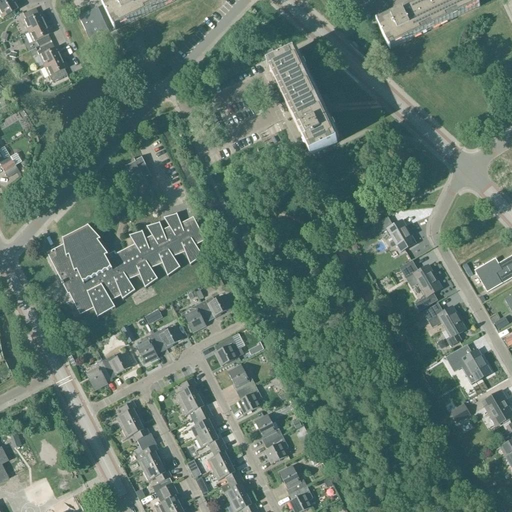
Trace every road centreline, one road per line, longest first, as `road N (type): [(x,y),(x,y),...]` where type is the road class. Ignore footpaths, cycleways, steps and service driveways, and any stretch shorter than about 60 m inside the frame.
road 1 (unclassified): [(466,172),(281,0)]
road 2 (unclassified): [(0,255),(168,79)]
road 3 (unclassified): [(511,372),(432,233),(466,172)]
road 4 (residential): [(198,355),(277,511)]
road 5 (residential): [(188,118),(205,152),(279,118),(263,84)]
road 6 (residential): [(205,511),(140,384)]
road 7 (tertiary): [(58,371),(0,257)]
